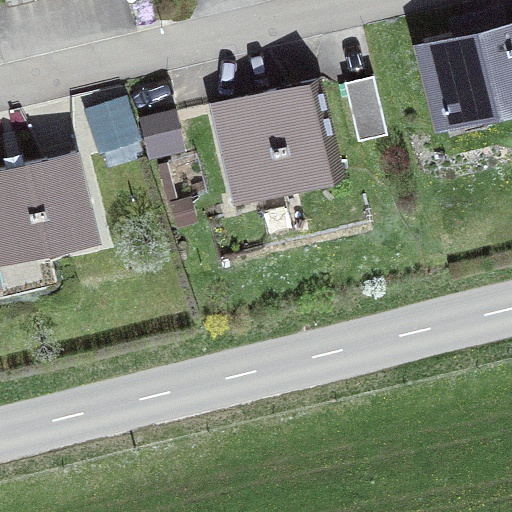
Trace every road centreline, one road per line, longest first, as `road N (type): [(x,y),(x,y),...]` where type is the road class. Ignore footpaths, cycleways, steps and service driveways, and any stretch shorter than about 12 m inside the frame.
road 1 (tertiary): [(0,436),(511,311)]
road 2 (residential): [(0,85),(362,0)]
